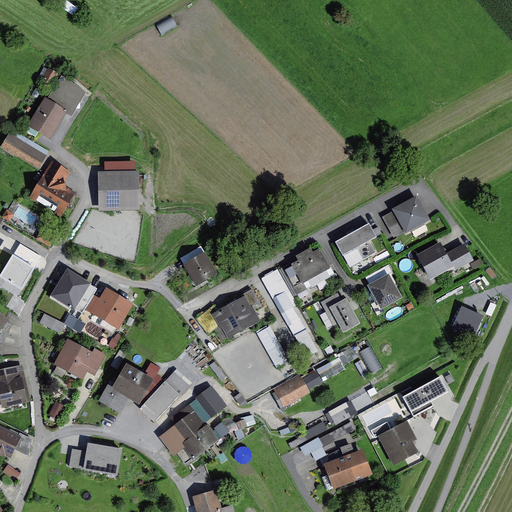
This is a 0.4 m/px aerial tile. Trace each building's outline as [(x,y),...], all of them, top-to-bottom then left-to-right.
[(46,81),(56,87),(63,75),(53,69),(52,71),(48,68),(42,77),(47,80),(46,81)] [(91,93),(67,78),(53,100),(50,99),(32,128),(55,142),(72,115),(76,117),(91,93)] [(16,130),(5,148),(43,171),(54,153),(16,130)] [(80,194),(72,189),(72,186),(70,182),(75,173),(56,162),(35,198),(67,217),(80,194)] [(146,172),(104,173),(104,213),(146,212),(146,172)] [(394,213),(384,219),(395,238),(405,232),(407,236),(432,222),(418,198),(393,212),(394,213)] [(5,219),(37,233),(45,216),(13,201),(5,219)] [(0,215),(0,261),(11,243),(0,236),(0,233),(3,229),(8,221),(0,215)] [(336,244),(344,258),(358,250),(366,263),(380,255),(373,242),(379,239),(372,226),(336,244)] [(442,245),(418,258),(426,272),(432,282),(437,279),(455,269),(457,273),(476,262),(466,246),(448,256),(442,245)] [(186,266),(185,267),(198,289),(219,276),(202,248),(183,260),(186,266)] [(298,261),(282,269),(297,297),(339,275),(335,267),(332,269),(322,250),(314,254),(312,250),(297,258),(298,261)] [(372,286),(368,288),(382,312),(404,300),(392,279),(397,276),(391,266),(368,279),(372,286)] [(69,268),(53,294),(77,309),(93,282),(69,268)] [(275,272),(263,279),(308,359),(320,353),(287,294),(292,292),(280,271),(276,273),(275,272)] [(93,295),(84,309),(119,331),(135,306),(107,289),(101,299),(93,295)] [(216,306),(198,321),(210,336),(220,327),(221,330),(223,329),(230,341),(263,322),(256,309),(254,310),(246,298),(221,312),(216,306)] [(361,325),(346,300),(330,308),(346,334),(361,325)] [(0,305),(0,336),(0,337),(15,317),(0,305)] [(51,305),(41,324),(62,335),(67,326),(76,330),(81,321),(51,305)] [(485,315),(463,306),(453,331),(475,340),(485,315)] [(272,327),(259,334),(276,366),(289,359),(272,327)] [(68,341),(55,367),(84,382),(88,373),(96,377),(107,356),(95,350),(93,354),(68,341)] [(363,351),(374,371),(383,366),(371,345),(363,351)] [(358,361),(362,374),(367,373),(364,360),(358,361)] [(335,361),(319,369),(324,379),(340,371),(335,361)] [(27,364),(0,369),(0,386),(3,386),(8,406),(35,400),(27,364)] [(112,382),(100,402),(121,414),(129,401),(139,407),(154,382),(126,366),(116,384),(112,382)] [(178,370),(163,388),(175,398),(179,394),(182,397),(194,383),(183,374),(178,370)] [(277,393),(274,395),(283,410),(312,394),(310,391),(322,385),(316,373),(304,379),(302,375),(275,390),(277,393)] [(442,379),(403,399),(412,415),(413,415),(416,419),(436,408),(433,402),(450,394),(442,379)] [(178,425),(161,438),(176,458),(185,451),(194,462),(220,442),(206,424),(230,407),(214,386),(197,399),(198,400),(173,419),(178,425)] [(57,417),(64,407),(58,402),(51,413),(57,417)] [(154,404),(144,412),(154,424),(164,416),(154,404)] [(350,407),(332,417),(337,426),(355,417),(350,407)] [(220,438),(238,429),(232,417),(214,426),(220,438)] [(0,422),(0,451),(10,457),(10,455),(16,457),(27,435),(0,422)] [(354,422),(302,449),(306,457),(313,454),(317,462),(329,456),(324,448),(358,430),(354,422)] [(388,422),(373,430),(377,438),(392,430),(388,422)] [(409,422),(379,438),(395,467),(420,455),(415,445),(419,442),(409,422)] [(327,424),(290,443),(293,450),(330,431),(327,424)] [(123,450),(88,444),(84,469),(119,475),(123,450)] [(353,445),(341,450),(343,455),(328,461),(330,465),(324,467),(328,477),(324,479),(328,491),(334,489),(335,492),(375,477),(364,451),(356,454),(353,445)] [(17,480),(21,474),(9,465),(4,471),(17,480)] [(218,489),(194,495),(198,511),(237,511),(235,504),(223,507),(218,489)]
